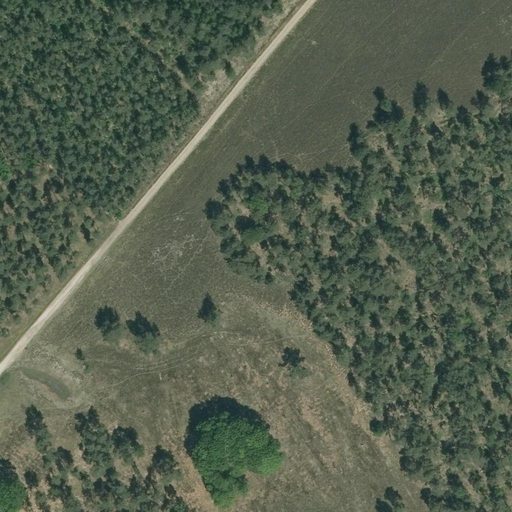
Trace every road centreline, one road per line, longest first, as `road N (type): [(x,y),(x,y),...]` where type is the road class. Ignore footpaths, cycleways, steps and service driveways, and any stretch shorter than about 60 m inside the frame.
road 1 (track): [(0,368),(310,0)]
road 2 (track): [(121,222),(0,134)]
